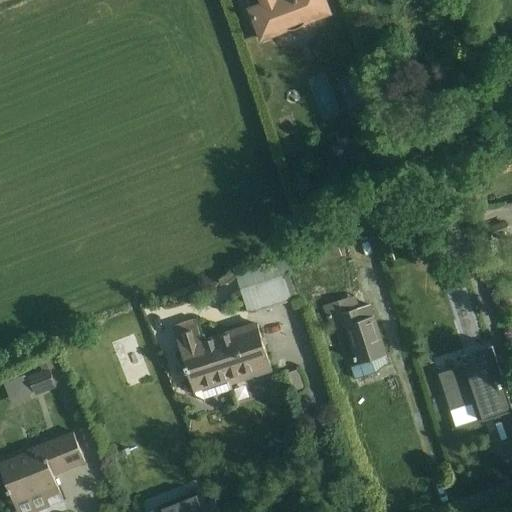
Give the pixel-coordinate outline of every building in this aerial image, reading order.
[(251,0),(268,43),(339,15),(333,0),(251,0)] [(409,244),(411,258),(423,256),(420,242),(409,244)] [(366,247),(350,254),(359,276),(375,270),(366,247)] [(359,361),(390,352),(370,290),(324,305),(333,333),(349,328),(359,361)] [(200,391),(277,365),(257,306),(180,332),(200,391)] [(486,423),(511,414),(511,384),(500,346),(465,358),(468,366),(440,375),(452,412),(480,403),(486,423)] [(30,373),(36,393),(54,387),(48,368),(30,373)] [(3,381),(11,403),(34,395),(25,372),(3,381)] [(90,459),(78,429),(6,458),(26,508),(67,491),(59,472),(90,459)] [(205,511),(196,490),(159,505),(161,511),(205,511)]
